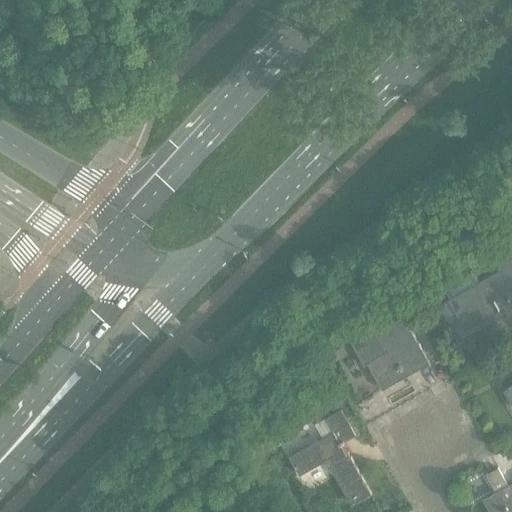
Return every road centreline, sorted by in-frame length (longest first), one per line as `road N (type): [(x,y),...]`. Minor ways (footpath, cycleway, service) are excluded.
road 1 (primary): [(208,267),(470,0)]
road 2 (primary): [(339,0),(127,221)]
road 3 (primary): [(0,484),(208,267)]
road 4 (primary): [(0,437),(117,303),(134,263)]
road 5 (secondary): [(127,221),(0,138)]
